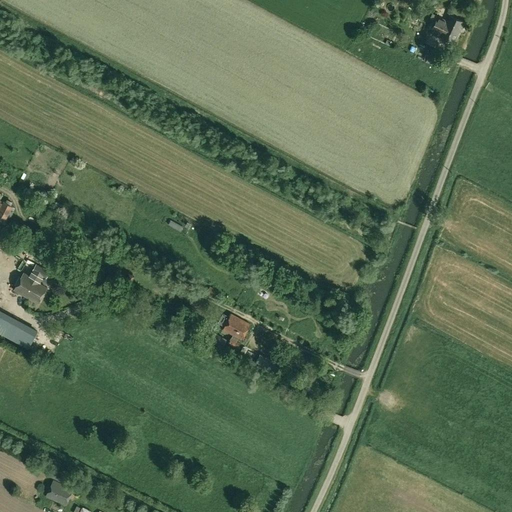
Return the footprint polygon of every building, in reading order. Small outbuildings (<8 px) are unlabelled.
[(439,17),(432,31),(440,35),(440,36),(453,42),(463,21),(450,15),(447,21),(439,17)] [(396,43),(405,46),(407,39),(398,36),(396,43)] [(425,62),(440,69),(446,58),(430,51),(425,62)] [(12,207),(3,201),(0,207),(0,215),(7,219),(12,207)] [(31,206),(28,212),(30,213),(29,214),(34,217),(35,215),(41,218),(44,212),(31,206)] [(35,231),(16,222),(13,229),(31,238),(35,231)] [(0,266),(7,270),(15,254),(0,246),(0,266)] [(24,272),(13,290),(30,299),(31,298),(38,302),(47,287),(40,283),(43,277),(46,279),(50,272),(36,264),(29,276),(24,272)] [(214,297),(217,292),(217,291),(210,287),(209,287),(206,293),(213,297),(214,297)] [(0,331),(10,337),(19,320),(0,309),(0,331)] [(232,314),(223,329),(241,339),(250,323),(232,314)] [(35,332),(37,327),(26,323),(24,328),(35,332)] [(23,328),(21,333),(31,337),(33,332),(23,328)] [(227,340),(214,333),(209,341),(222,348),(227,340)] [(46,475),(60,481),(64,473),(50,467),(46,475)] [(46,496),(65,505),(73,489),(53,480),(46,496)]
